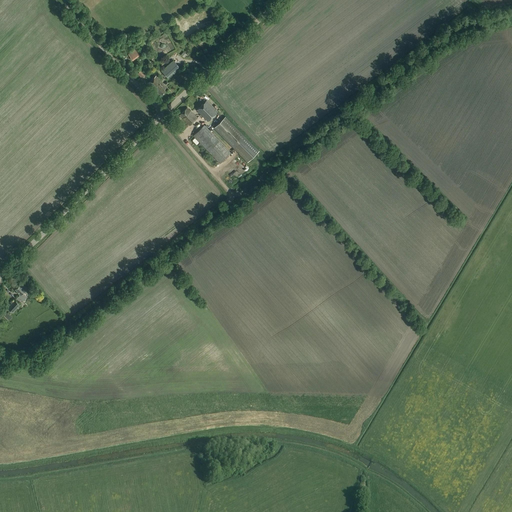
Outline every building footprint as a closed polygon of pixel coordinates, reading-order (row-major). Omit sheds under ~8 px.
[(132,62),(139,60),(137,54),(131,55),(132,62)] [(174,60),(161,72),(168,80),(181,68),(174,60)] [(143,69),(137,74),(142,79),(147,74),(143,69)] [(166,88),(155,76),(147,83),(153,89),(153,88),(156,91),(155,91),(158,94),(160,93),(161,94),(165,90),(164,89),(166,88)] [(197,111),(208,122),(218,112),(207,101),(197,111)] [(187,107),(179,114),(189,124),(197,117),(187,107)] [(226,116),(214,128),(234,148),(237,152),(247,162),(255,154),(259,150),(246,137),(226,116)] [(231,153),(204,125),(193,136),(220,164),(231,153)] [(27,297),(25,295),(23,292),(27,288),(23,284),(21,286),(20,284),(15,288),(21,294),(16,298),(19,300),(20,299),(22,301),(27,297)] [(15,300),(7,308),(13,313),(20,305),(15,300)] [(2,314),(9,321),(12,317),(5,310),(2,314)]
